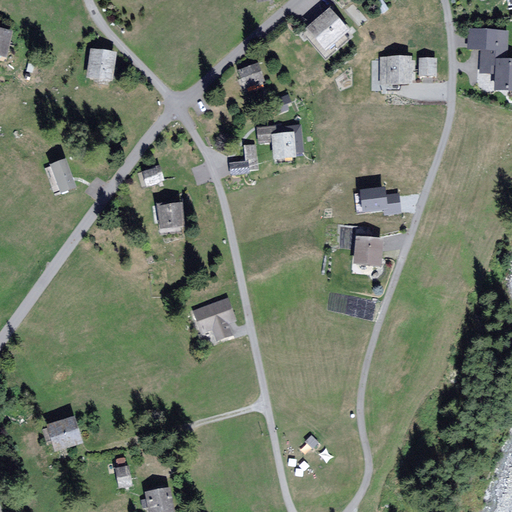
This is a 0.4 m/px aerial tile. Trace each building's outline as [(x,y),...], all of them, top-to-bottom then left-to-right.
[(309,30),(328,53),(351,34),(332,11),(309,30)] [(12,32),(0,29),(0,56),(7,58),(12,32)] [(498,73),(498,62),(506,62),(508,33),(472,31),(471,48),(484,49),(482,72),(498,73)] [(116,54),(91,51),(88,80),(113,82),(116,54)] [(409,58),(381,60),(383,87),(411,85),(409,58)] [(434,59),(419,60),(420,81),(436,80),(434,59)] [(511,62),(506,62),(498,62),(498,73),(497,89),(511,90),(511,62)] [(259,65),(239,72),(244,89),(264,82),(259,65)] [(302,152),(300,127),(276,129),(276,127),(260,129),(261,142),(274,141),(275,159),(295,158),(295,153),(302,152)] [(230,163),(231,176),(250,175),(249,159),(257,159),(256,145),(245,146),(246,163),(230,163)] [(77,190),(67,162),(52,167),(62,195),(77,190)] [(158,170),(145,173),(148,188),(161,184),(158,170)] [(400,190),(356,194),(358,216),(402,212),(400,190)] [(160,207),(162,230),(189,227),(186,203),(160,207)] [(385,242),(359,239),(356,266),(383,268),(385,242)] [(228,300),(193,312),(201,334),(213,330),(216,339),(231,334),(227,323),(235,320),(228,300)] [(77,419),(48,427),(55,451),(84,444),(77,419)] [(116,461),(117,469),(129,468),(128,460),(116,461)] [(133,488),(130,468),(116,470),(120,491),(133,488)] [(175,511),(172,489),(145,494),(148,511),(175,511)]
